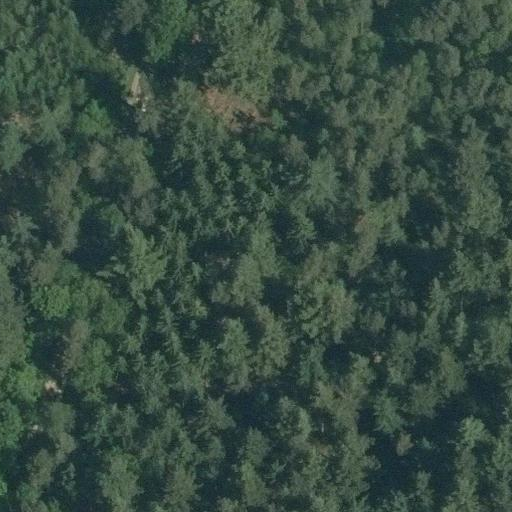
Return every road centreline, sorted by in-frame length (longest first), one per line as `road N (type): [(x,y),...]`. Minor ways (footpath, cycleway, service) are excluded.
road 1 (track): [(9,511),(157,0)]
road 2 (track): [(45,382),(121,511)]
